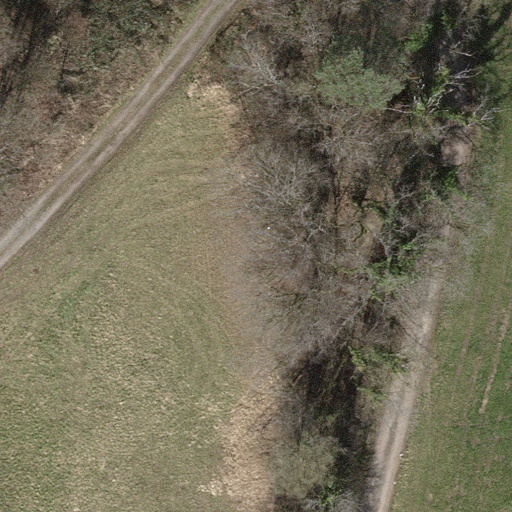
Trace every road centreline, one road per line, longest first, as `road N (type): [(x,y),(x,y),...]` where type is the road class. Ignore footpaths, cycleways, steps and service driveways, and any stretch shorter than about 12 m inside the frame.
road 1 (track): [(413,0),(443,73),(448,163),(434,265),(376,511)]
road 2 (track): [(0,258),(227,0)]
